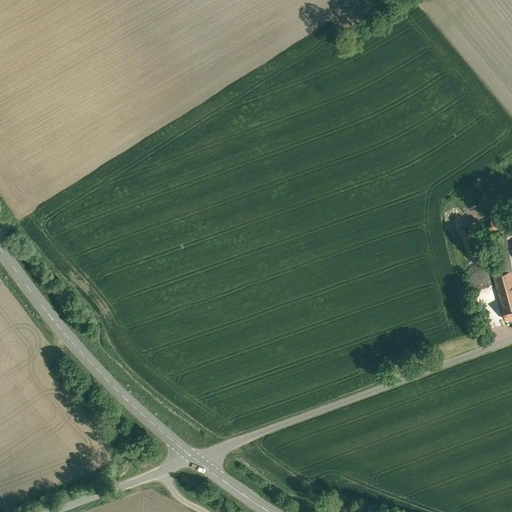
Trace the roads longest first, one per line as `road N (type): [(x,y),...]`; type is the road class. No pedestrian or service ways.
road 1 (tertiary): [(194,457),(54,322),(0,246)]
road 2 (unclassified): [(47,511),(194,457)]
